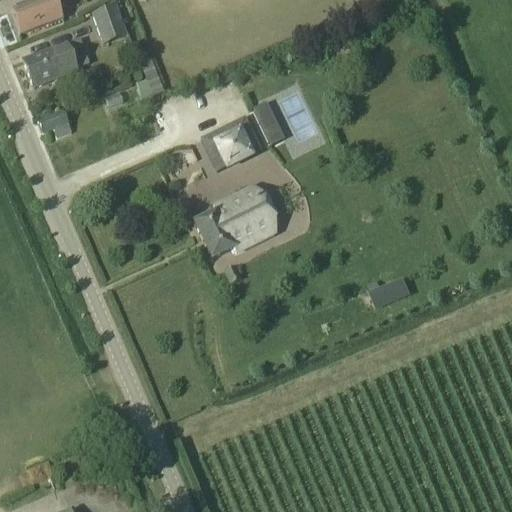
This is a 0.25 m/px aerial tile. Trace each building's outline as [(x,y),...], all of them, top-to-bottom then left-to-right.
[(51,0),(11,15),(19,37),(46,27),(49,31),(77,21),(73,10),(59,15),(53,0),(51,0)] [(92,17),(102,48),(126,39),(116,9),(92,17)] [(33,92),(76,75),(74,72),(88,67),(79,44),(23,66),(33,92)] [(146,84),(136,87),(142,104),(164,96),(151,62),(140,67),(146,84)] [(271,117),(266,107),(253,113),(258,124),(271,117)] [(71,137),(64,112),(39,122),(44,138),(53,134),(57,142),(71,137)] [(201,142),(217,175),(260,154),(244,121),(201,142)] [(194,226),(212,262),(233,251),(236,257),(275,238),(252,191),(213,210),(216,215),(194,226)] [(224,274),(230,289),(240,284),(235,270),(224,274)] [(397,303),(409,299),(402,282),(391,287),(397,303)] [(386,308),(379,291),(368,296),(374,312),(386,308)]
